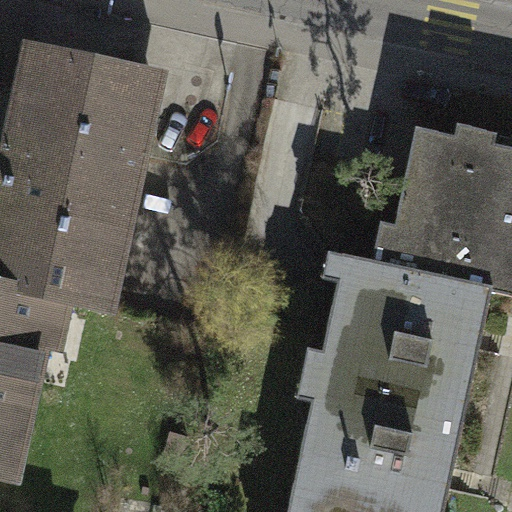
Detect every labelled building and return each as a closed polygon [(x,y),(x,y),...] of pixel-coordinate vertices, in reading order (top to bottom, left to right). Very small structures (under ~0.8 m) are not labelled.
[(33,47),(23,90),(0,84),(0,134),(13,138),(9,156),(19,158),(15,178),(5,176),(0,198),(0,208),(19,212),(11,249),(0,246),(0,285),(53,297),(52,300),(108,312),(150,119),(159,74),(33,47)] [(417,128),(387,268),(493,291),(493,293),(511,297),(511,148),(485,143),(487,132),(458,126),(456,137),(417,128)] [(343,258),(318,376),(468,408),(493,293),(493,291),(387,268),(343,258)] [(0,474),(14,478),(52,300),(53,297),(0,285),(0,474)] [(445,511),(468,408),(318,376),(287,511),(445,511)]
